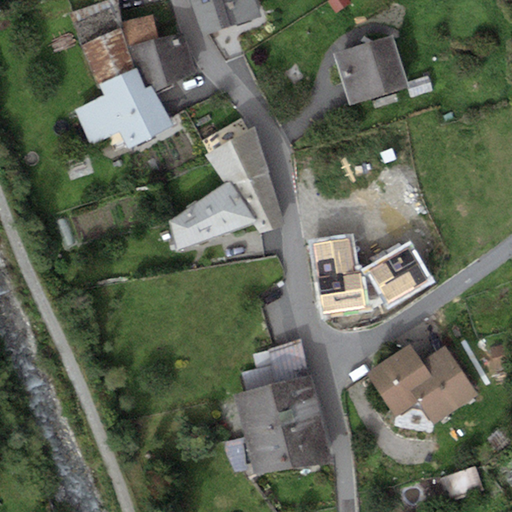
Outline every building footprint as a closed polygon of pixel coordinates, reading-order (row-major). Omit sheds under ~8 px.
[(253,0),(196,0),(206,29),(258,14),(253,0)] [(95,6),(73,13),(85,46),(87,46),(103,86),(136,72),(128,50),(123,25),(118,1),(95,6)] [(151,18),(123,25),(128,50),(136,72),(143,93),(152,90),(192,72),(180,37),(157,42),(151,18)] [(389,42),(341,57),(354,98),(402,83),(389,42)] [(136,72),(103,86),(108,98),(80,111),(93,140),(121,127),(131,144),(169,124),(165,116),(167,115),(152,90),(143,93),(136,72)] [(227,148),(251,134),(242,118),(218,132),(227,148)] [(211,157),(231,184),(265,172),(253,133),(251,134),(227,148),(218,132),(204,140),(212,156),(211,157)] [(280,223),(265,172),(231,184),(252,216),(261,229),(280,223)] [(189,212),(171,219),(179,247),(242,225),(242,224),(252,216),(231,184),(218,191),(215,190),(189,212)] [(275,367),(279,386),(302,380),(307,379),(299,343),(289,347),(255,354),(260,371),(275,367)] [(511,345),(511,344),(494,349),(498,363),(511,358),(511,345)] [(409,349),(372,374),(397,411),(419,397),(424,402),(435,419),(472,393),(445,354),(423,369),(409,349)] [(279,386),(240,396),(251,436),(233,439),(249,468),(256,466),(257,468),(325,458),(302,380),(279,386)]
